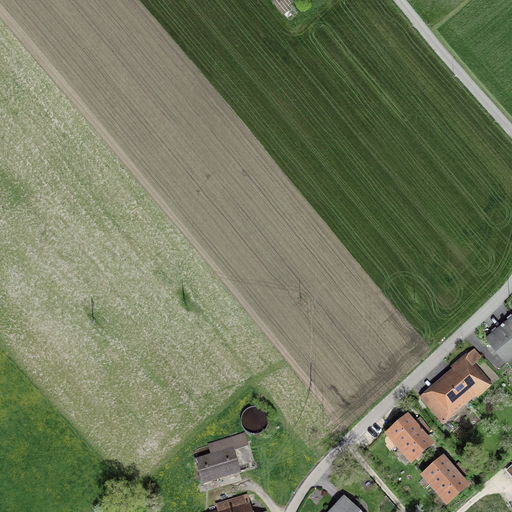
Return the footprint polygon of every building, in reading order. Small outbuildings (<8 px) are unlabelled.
[(505,362),(511,355),(511,329),(505,321),(485,338),(505,362)] [(466,353),(450,367),(452,370),(420,398),(443,425),(476,398),(477,399),(493,386),(475,364),(482,358),(474,349),(467,355),(466,353)] [(384,434),(397,450),(421,429),(408,414),(384,434)] [(419,425),(426,433),(429,430),(422,422),(419,425)] [(397,450),(411,465),(435,445),(421,429),(397,450)] [(241,472),(234,451),(249,446),(245,433),(208,444),(211,453),(195,458),(203,484),(241,472)] [(420,476),(433,491),(457,471),(443,456),(420,476)] [(465,471),(458,464),(454,467),(461,474),(465,471)] [(433,491),(447,507),(470,486),(457,471),(433,491)] [(210,511),(266,511),(267,511),(265,511),(252,511),(248,494),(215,504),(217,510),(210,511)] [(361,511),(344,496),(329,511),(361,511)]
